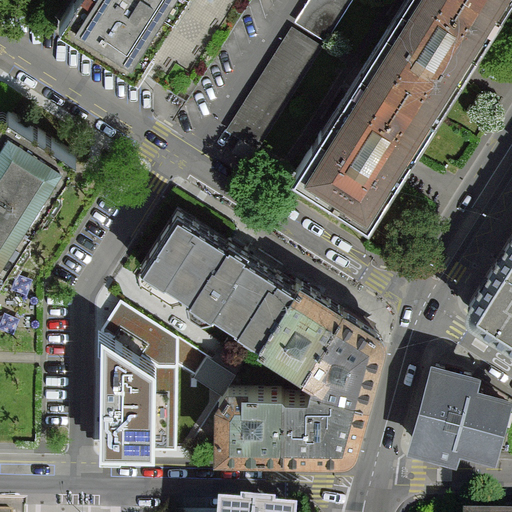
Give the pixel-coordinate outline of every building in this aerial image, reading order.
[(180,0),(79,0),(65,24),(136,69),(180,0)] [(350,0),(314,0),(301,22),(327,37),(350,0)] [(500,8),(487,0),(406,0),(364,68),(436,111),(458,76),(478,44),(500,8)] [(487,0),(500,8),(505,0),(487,0)] [(320,45),(296,31),(232,129),(258,145),(320,45)] [(436,111),(364,68),(299,171),(356,208),(372,218),(393,182),(413,150),(436,111)] [(0,200),(33,221),(77,152),(10,109),(0,123),(0,200)] [(0,266),(3,268),(33,221),(0,200),(0,266)] [(259,339),(296,281),(247,251),(249,247),(229,235),(227,238),(179,206),(142,264),(145,265),(189,293),(187,295),(189,303),(189,305),(202,313),(212,310),(214,308),(238,323),(237,324),(259,339)] [(511,236),(472,299),(471,305),(473,310),(511,335),(511,236)] [(189,293),(145,265),(138,276),(141,287),(173,307),(189,303),(187,295),(189,293)] [(304,368),(343,307),(298,278),(296,281),(259,339),(304,368)] [(379,331),(343,307),(304,368),(314,375),(312,382),(366,396),(381,339),(381,334),(379,331)] [(222,346),(214,357),(237,372),(245,361),(222,346)] [(472,373),(437,364),(416,441),(452,449),(455,438),(467,394),(482,398),(483,394),(484,388),(469,384),(472,373)] [(366,396),(312,382),(310,389),(284,389),(283,449),(344,450),(349,449),(352,446),(354,443),(366,396)] [(283,449),(284,389),(281,386),(230,385),(221,399),(220,448),(283,449)] [(504,399),(483,394),(482,398),(467,394),(455,438),(471,442),(472,438),(492,443),(493,439),(505,442),(511,416),(511,406),(502,404),(504,399)]
